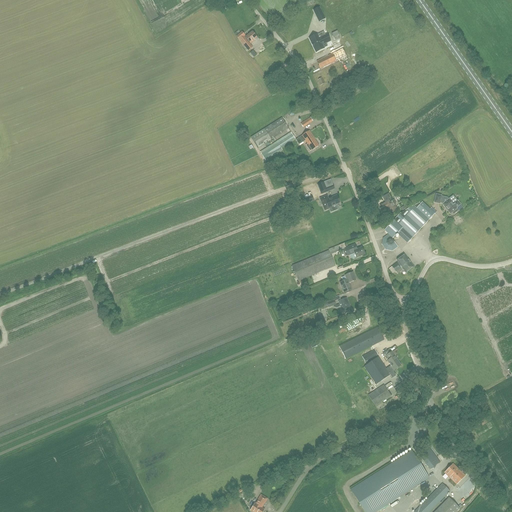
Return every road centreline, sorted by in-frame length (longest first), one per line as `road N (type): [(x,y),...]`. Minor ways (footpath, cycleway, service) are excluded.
road 1 (track): [(0,294),(345,166)]
road 2 (unclassified): [(407,301),(390,287),(314,95),(245,0)]
road 3 (unclassified): [(280,511),(317,461),(426,405),(403,324),(407,301)]
road 4 (primary): [(511,132),(419,0)]
road 5 (unclassified): [(407,301),(438,258),(475,266),(511,261)]
